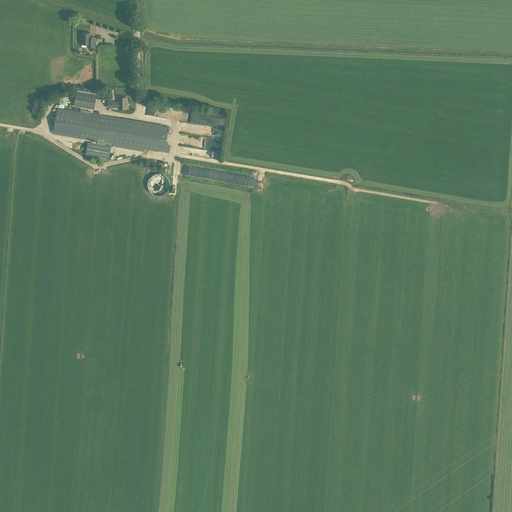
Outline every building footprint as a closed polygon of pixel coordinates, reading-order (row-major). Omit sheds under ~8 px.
[(88,47),(95,47),(95,37),(90,37),(90,33),(82,33),(82,40),(81,40),(81,44),(88,44),(88,47)] [(76,92),(74,106),(94,109),(96,95),(76,92)] [(108,101),(108,107),(119,107),(119,108),(128,108),(128,102),(127,102),(127,97),(119,97),(119,102),(112,102),(112,101),(108,101)] [(168,109),(147,105),(145,113),(166,117),(168,109)] [(57,108),(53,134),(75,137),(165,152),(169,126),(79,111),(57,108)] [(178,121),(223,127),(225,117),(179,111),(178,121)] [(111,146),(88,142),(86,154),(109,158),(111,146)] [(240,173),(239,178),(241,178),(240,184),(252,186),(254,178),(252,178),(253,175),(240,173)] [(169,186),(169,184),(169,182),(168,180),(167,178),(166,177),(164,175),(162,174),(161,174),(158,174),(156,174),(154,175),(152,176),(151,177),(150,179),(149,181),(148,183),(148,184),(149,186),(149,188),(150,190),(152,192),(153,193),(155,194),(157,195),(159,195),(161,194),(163,194),(164,193),(166,192),(167,190),(168,188),(169,186)]
